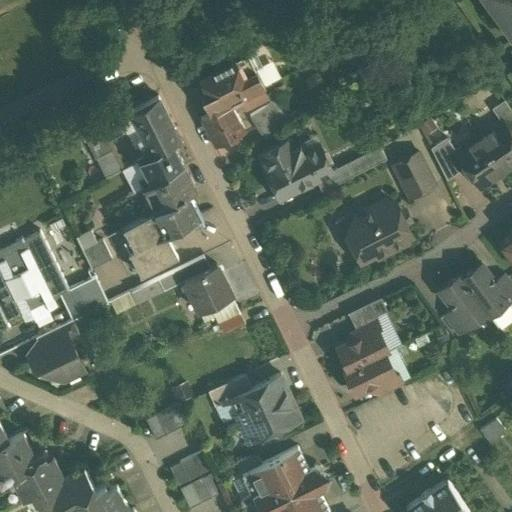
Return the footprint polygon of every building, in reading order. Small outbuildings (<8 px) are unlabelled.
[(511,0),(484,0),(503,25),(507,22),(511,28),(511,0)] [(246,51),(198,75),(210,99),(205,101),(210,112),(230,103),(234,101),(247,94),(261,87),(264,86),(255,68),(260,66),(255,54),(248,53),(246,51)] [(261,87),(247,94),(252,105),(266,98),(261,87)] [(158,94),(101,124),(108,136),(135,122),(142,135),(137,137),(141,145),(146,142),(146,143),(175,128),(158,94)] [(247,94),(234,101),(237,108),(245,109),(252,105),(247,94)] [(511,130),(511,110),(504,98),(491,107),(500,119),(500,118),(510,132),(511,130)] [(210,112),(200,118),(214,145),(244,130),(230,103),(210,112)] [(269,103),(250,115),(263,136),(281,122),(269,103)] [(511,134),(510,132),(500,118),(500,119),(478,134),(503,170),(511,163),(511,134)] [(101,124),(90,130),(93,136),(88,139),(97,157),(114,148),(108,136),(101,124)] [(175,128),(146,143),(151,152),(173,141),(180,137),(175,128)] [(455,150),(454,150),(465,166),(479,186),(503,170),(478,134),(455,150)] [(445,136),(430,146),(446,178),(465,166),(454,150),(455,150),(445,136)] [(291,147),(287,140),(260,154),(268,169),(265,170),(279,198),(315,180),(331,172),(330,170),(318,146),(304,153),(299,143),(291,147)] [(151,152),(137,159),(149,181),(184,163),(173,141),(151,152)] [(114,148),(97,157),(106,173),(123,164),(114,148)] [(418,150),(392,163),(409,195),(434,182),(418,150)] [(331,172),(315,180),(321,191),(352,175),(346,162),(330,170),(331,172)] [(149,181),(142,185),(154,210),(189,191),(197,187),(184,163),(149,181)] [(154,210),(122,227),(133,247),(165,232),(201,213),(189,191),(154,210)] [(356,214),(355,214),(358,219),(356,226),(347,231),(347,233),(349,237),(360,258),(374,251),(376,254),(407,239),(405,235),(410,233),(393,199),(388,202),(386,199),(356,214)] [(354,210),(335,220),(344,239),(349,237),(347,233),(347,231),(356,226),(358,219),(355,214),(356,214),(354,210)] [(511,226),(509,229),(511,232),(499,242),(511,260),(511,226)] [(40,229),(23,238),(22,236),(0,246),(0,312),(4,321),(28,310),(31,317),(49,308),(46,301),(60,294),(59,293),(68,288),(40,229)] [(176,254),(165,232),(133,247),(127,250),(138,273),(176,254)] [(103,238),(83,248),(92,267),(112,257),(103,238)] [(205,254),(183,265),(188,275),(210,264),(205,254)] [(495,279),(480,260),(468,269),(469,270),(461,276),(486,309),(489,312),(507,298),(508,297),(495,279)] [(188,275),(183,278),(183,279),(198,310),(211,304),(231,294),(216,262),(210,264),(188,275)] [(183,265),(157,277),(163,289),(183,279),(183,278),(182,278),(188,275),(183,265)] [(511,281),(505,272),(495,279),(508,297),(507,298),(508,299),(511,296),(511,281)] [(461,276),(459,273),(450,279),(450,278),(438,287),(452,306),(466,324),(486,309),(461,276)] [(68,288),(59,293),(72,319),(107,302),(95,276),(68,288)] [(157,277),(131,290),(137,302),(163,289),(157,277)] [(231,294),(211,304),(219,320),(240,311),(231,294)] [(507,298),(489,312),(497,324),(511,312),(511,304),(508,299),(507,298)] [(452,306),(443,313),(458,332),(468,324),(467,323),(466,324),(452,306)] [(240,311),(219,320),(224,331),(245,322),(240,311)] [(375,313),(353,324),(359,334),(377,325),(378,327),(381,325),(375,313)] [(72,319),(40,335),(45,345),(45,346),(67,336),(67,337),(78,332),(72,319)] [(359,334),(336,345),(341,354),(339,355),(344,366),(346,365),(347,367),(348,368),(384,350),(385,351),(388,349),(378,327),(377,325),(359,334)] [(40,335),(35,336),(36,337),(27,351),(28,353),(45,345),(40,335)] [(67,336),(45,346),(45,345),(28,353),(34,366),(52,374),(58,371),(62,378),(83,368),(67,337),(67,336)] [(384,350),(348,368),(347,367),(344,369),(346,373),(344,374),(349,385),(351,384),(355,392),(395,372),(394,370),(385,351),(384,350)] [(395,372),(377,381),(382,392),(404,382),(398,369),(394,370),(395,372)] [(246,372),(208,389),(215,404),(232,397),(231,395),(252,386),(246,372)] [(252,386),(231,395),(232,397),(238,409),(235,410),(241,424),(244,423),(251,438),(274,428),(278,430),(280,430),(282,425),(299,417),(287,391),(289,390),(281,373),(252,386)] [(178,402),(167,408),(177,427),(189,422),(178,402)] [(167,408),(157,413),(166,433),(177,427),(167,408)] [(157,413),(147,419),(155,438),(166,433),(157,413)] [(498,417),(482,425),(489,439),(505,431),(498,417)] [(22,431),(0,442),(0,466),(7,480),(12,478),(23,499),(31,495),(64,477),(52,454),(46,457),(43,450),(35,455),(22,431)] [(263,462),(242,472),(262,511),(323,511),(330,509),(297,445),(263,462)] [(212,470),(202,451),(191,456),(201,476),(212,470)] [(257,451),(237,461),(242,472),(263,462),(257,451)] [(191,456),(180,462),(190,481),(201,476),(191,456)] [(180,462),(170,467),(180,486),(190,481),(180,462)] [(64,477),(31,495),(36,503),(44,506),(50,502),(57,505),(61,511),(71,511),(73,511),(124,511),(129,510),(116,484),(107,489),(104,482),(94,487),(84,467),(64,477)] [(212,470),(201,476),(211,495),(222,490),(212,470)] [(211,495),(201,476),(190,481),(200,501),(211,495)] [(471,511),(447,477),(430,489),(429,487),(421,493),(422,494),(405,506),(409,511),(471,511)] [(200,501),(190,481),(180,486),(190,506),(200,501)]
